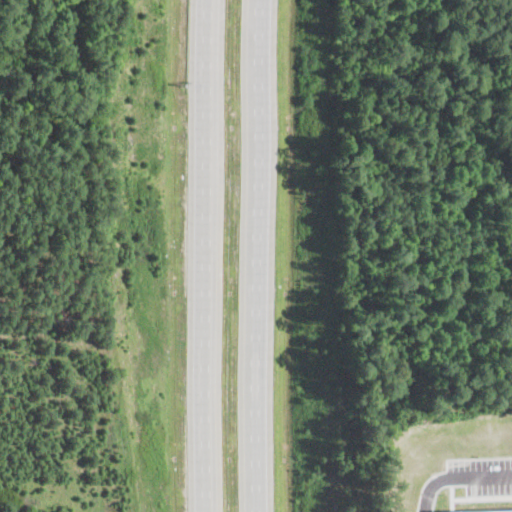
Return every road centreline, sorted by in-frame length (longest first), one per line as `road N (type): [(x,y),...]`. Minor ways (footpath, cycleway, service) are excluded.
road 1 (motorway): [(215,0),(211,511)]
road 2 (motorway): [(266,511),(269,0)]
